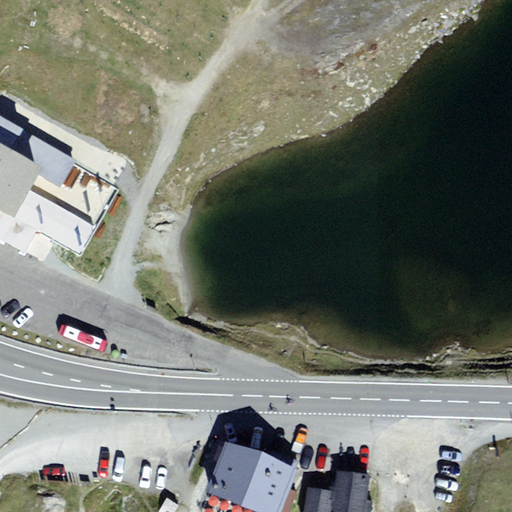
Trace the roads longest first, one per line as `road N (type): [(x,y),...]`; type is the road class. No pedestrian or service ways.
road 1 (primary): [(511,403),(153,391),(57,382),(0,366)]
road 2 (track): [(100,310),(167,148),(256,0)]
road 3 (track): [(235,395),(227,421),(161,440),(55,438),(0,467)]
